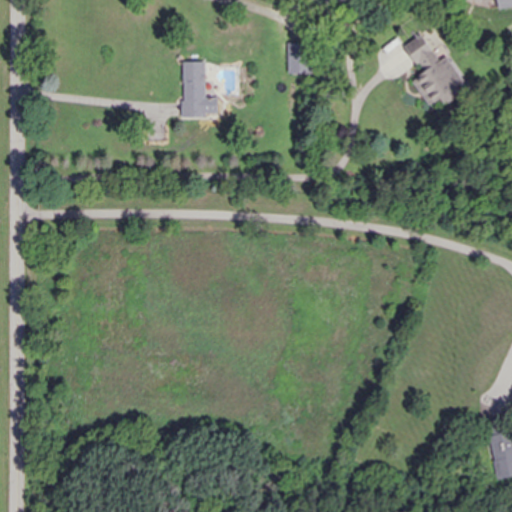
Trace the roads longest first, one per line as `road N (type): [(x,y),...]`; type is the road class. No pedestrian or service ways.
road 1 (residential): [(17,511),(19,0)]
road 2 (residential): [(499,0),(362,25),(224,0)]
